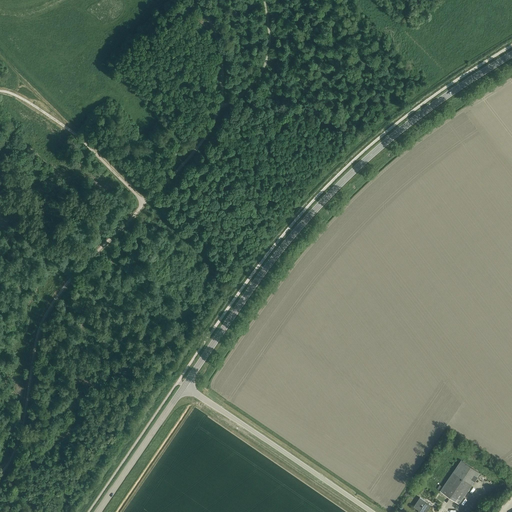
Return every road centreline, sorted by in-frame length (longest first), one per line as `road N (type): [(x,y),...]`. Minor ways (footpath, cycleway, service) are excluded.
road 1 (secondary): [(184,385),(266,266),(342,182),(413,119),(511,54)]
road 2 (unclassified): [(374,511),(184,385)]
road 3 (secondary): [(97,511),(184,385)]
